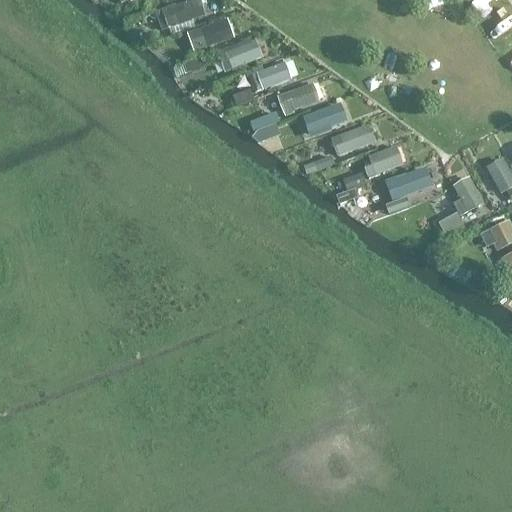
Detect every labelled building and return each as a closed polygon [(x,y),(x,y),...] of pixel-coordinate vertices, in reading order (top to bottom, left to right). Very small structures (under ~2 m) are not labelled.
[(205,19),(198,0),(158,15),(165,33),(205,19)] [(233,40),(226,22),(185,36),(192,55),(233,40)] [(262,61),(255,44),(215,60),(222,77),(262,61)] [(202,59),(180,67),(183,78),(206,70),(202,59)] [(290,83),(283,65),(255,76),(262,94),(290,83)] [(319,105),(313,87),(276,100),(283,120),(292,117),(291,114),(319,105)] [(248,93),(231,99),(234,110),(252,103),(248,93)] [(345,125),(339,107),(301,121),(307,138),(308,142),(330,134),(329,130),(345,125)] [(273,117),(248,126),(250,133),(275,124),(273,117)] [(278,140),(273,127),(256,134),(251,140),(260,146),(278,140)] [(373,146),(366,129),(339,138),(328,143),(335,161),(373,146)] [(403,169),(395,149),(367,160),(375,179),(403,169)] [(329,159),(301,170),(305,178),(333,167),(329,159)] [(511,190),(511,179),(503,162),(484,172),(499,198),(511,190)] [(431,189),(424,172),(395,182),(395,184),(383,189),(389,204),(394,202),(401,200),(403,200),(431,189)] [(359,176),(341,182),(345,193),(363,187),(359,176)] [(483,207),(468,180),(452,189),(459,203),(452,207),(458,219),(465,216),(483,207)] [(385,209),(387,217),(407,211),(404,203),(385,209)] [(455,216),(436,227),(444,241),(462,231),(455,216)] [(486,233),(479,236),(485,249),(492,246),(496,254),(511,246),(511,231),(508,223),(486,233)] [(511,255),(499,262),(511,288),(511,255)]
